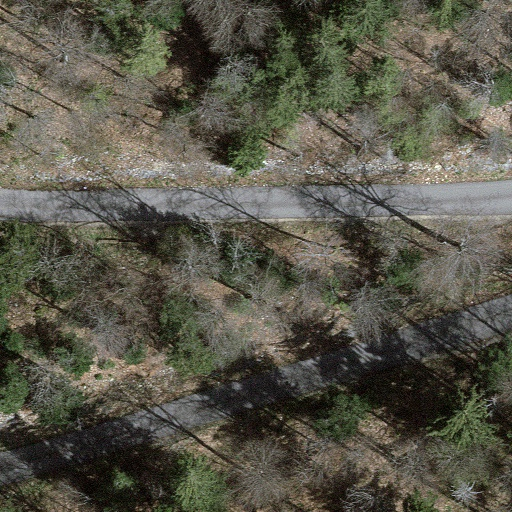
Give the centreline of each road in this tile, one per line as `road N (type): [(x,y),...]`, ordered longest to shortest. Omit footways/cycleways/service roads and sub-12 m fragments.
road 1 (unclassified): [(0,475),(511,310)]
road 2 (unclassified): [(511,204),(66,210),(0,202)]
